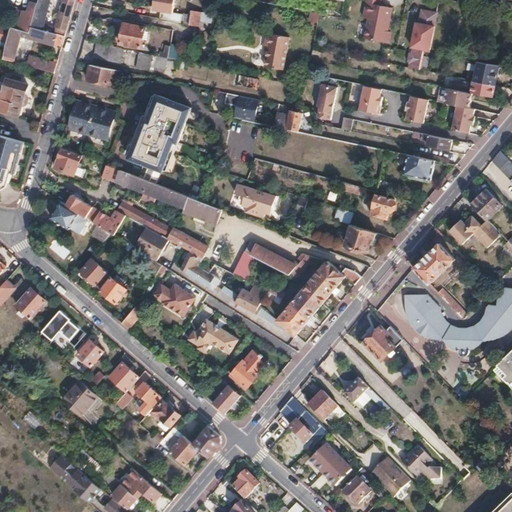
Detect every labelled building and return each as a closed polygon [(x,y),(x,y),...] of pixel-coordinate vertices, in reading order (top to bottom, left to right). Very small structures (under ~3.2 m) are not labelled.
[(38,0),(37,4),(30,30),(31,30),(39,0),(38,0)] [(39,0),(31,30),(41,32),(50,0),(39,0)] [(63,0),(53,34),(56,35),(65,36),(74,0),(63,0)] [(154,0),(153,9),(161,11),(160,19),(181,23),(183,14),(173,13),(175,0),(154,0)] [(365,3),(363,17),(368,18),(364,38),(387,42),(390,40),(391,34),(388,31),(387,31),(385,30),(386,26),(388,26),(392,8),(391,7),(391,0),(376,0),(376,5),(365,3)] [(22,11),(18,28),(30,30),(37,4),(30,1),(27,12),(22,11)] [(417,8),(409,67),(426,70),(429,52),(433,52),(439,11),(417,8)] [(192,10),(189,24),(199,26),(202,12),(192,10)] [(202,12),(199,26),(210,29),(213,14),(202,12)] [(125,23),(121,43),(141,47),(146,27),(125,23)] [(0,25),(0,42),(6,44),(11,28),(0,25)] [(5,48),(2,59),(9,61),(54,74),(57,64),(15,52),(20,35),(53,44),(56,35),(53,34),(41,32),(31,30),(30,30),(18,28),(11,27),(11,28),(6,44),(5,48)] [(163,34),(173,36),(174,30),(164,28),(163,34)] [(268,47),(264,66),(282,70),(289,38),(266,34),(264,46),(268,47)] [(97,43),(94,58),(120,63),(124,49),(97,43)] [(163,44),(160,57),(167,58),(168,58),(169,51),(171,46),(163,44)] [(139,52),(136,67),(149,70),(150,66),(164,69),(167,58),(160,57),(139,52)] [(468,64),(467,70),(475,72),(473,81),(495,85),(499,66),(477,62),(476,66),(468,64)] [(90,64),(87,79),(113,85),(116,70),(90,64)] [(240,75),(238,82),(258,86),(259,79),(240,75)] [(0,91),(0,110),(19,116),(22,104),(24,105),(26,104),(28,98),(27,96),(25,95),(28,85),(8,79),(5,90),(1,89),(0,91)] [(465,89),(465,92),(470,93),(492,98),(495,85),(473,81),(471,90),(465,89)] [(440,82),(439,87),(455,90),(456,85),(440,82)] [(321,83),(316,105),(318,106),(316,116),(329,119),(336,87),(321,83)] [(364,85),(359,109),(378,113),(382,96),(376,95),(378,88),(364,85)] [(439,87),(436,101),(456,106),(467,108),(470,93),(465,92),(455,90),(439,87)] [(226,93),(224,103),(234,106),(237,103),(239,105),(236,108),(234,118),(254,122),(258,100),(226,93)] [(145,116),(129,158),(162,170),(173,142),(177,144),(192,109),(158,96),(149,118),(145,116)] [(406,101),(403,119),(423,123),(428,99),(414,96),(412,102),(406,101)] [(77,101),(69,130),(107,140),(116,112),(77,101)] [(456,106),(451,129),(469,133),(471,125),(473,125),(475,116),(473,116),(474,109),(467,108),(456,106)] [(275,118),(274,126),(298,131),(301,113),(291,111),(289,121),(275,118)] [(343,117),(340,129),(348,131),(350,119),(343,117)] [(0,186),(0,187),(4,186),(5,183),(9,184),(12,175),(14,176),(24,142),(0,134),(0,186)] [(429,135),(427,145),(449,149),(451,140),(429,135)] [(62,147),(55,167),(75,174),(82,177),(85,169),(78,166),(82,155),(62,147)] [(511,162),(501,150),(493,159),(511,178),(511,162)] [(429,153),(428,159),(435,161),(443,162),(444,157),(429,153)] [(408,155),(404,174),(430,180),(435,161),(428,159),(408,155)] [(106,165),(102,177),(116,182),(116,181),(121,170),(106,165)] [(121,170),(116,181),(185,208),(190,197),(121,170)] [(344,184),(342,190),(355,193),(355,195),(371,199),(373,192),(344,184)] [(238,185),(235,194),(240,196),(238,201),(241,207),(246,209),(245,213),(264,219),(266,214),(268,207),(272,208),(276,197),(238,185)] [(485,192),(472,204),(488,220),(488,221),(501,208),(485,192)] [(375,205),(373,215),(388,219),(390,212),(392,213),(396,200),(377,195),(374,205),(375,205)] [(78,197),(71,208),(79,213),(97,224),(110,233),(115,236),(127,217),(116,211),(111,218),(78,197)] [(185,208),(184,212),(217,225),(223,210),(199,201),(190,197),(185,208)] [(300,197),(296,210),(303,212),(307,199),(300,197)] [(61,201),(51,217),(69,228),(79,213),(71,208),(61,201)] [(117,206),(115,210),(116,211),(127,217),(146,226),(168,238),(173,229),(123,201),(119,207),(117,206)] [(337,208),(333,219),(350,225),(353,213),(337,208)] [(461,220),(450,231),(463,244),(474,234),(488,248),(502,235),(488,221),(488,220),(482,226),(473,216),(465,224),(461,220)] [(97,224),(91,233),(103,241),(110,233),(97,224)] [(351,228),(346,246),(368,252),(372,239),(375,240),(377,233),(350,225),(349,227),(351,228)] [(157,261),(169,239),(168,238),(146,226),(134,248),(157,261)] [(173,229),(168,238),(169,239),(202,258),(208,248),(174,229),(173,229)] [(439,244),(414,269),(430,285),(455,260),(439,244)] [(257,246),(252,255),(258,258),(284,272),(289,275),(298,264),(286,258),(285,260),(257,246)] [(301,255),(298,259),(300,261),(307,266),(314,257),(301,255)] [(92,258),(81,271),(96,284),(101,279),(105,274),(107,271),(92,258)] [(151,259),(144,270),(155,276),(162,266),(161,265),(151,259)] [(289,275),(288,275),(295,281),(307,266),(300,261),(298,264),(289,275)] [(328,261),(304,288),(322,303),(345,276),(337,268),(328,261)] [(339,266),(337,268),(345,276),(355,284),(361,276),(356,272),(339,266)] [(105,274),(101,279),(106,283),(110,277),(105,274)] [(101,289),(100,290),(117,303),(127,289),(110,277),(106,283),(101,289)] [(101,279),(96,284),(101,289),(106,283),(101,279)] [(2,286),(0,288),(0,306),(3,309),(6,306),(3,303),(15,289),(6,281),(2,286)] [(160,283),(154,294),(163,300),(162,302),(183,315),(195,297),(174,283),(170,289),(160,283)] [(271,285),(268,292),(282,299),(285,293),(271,285)] [(250,292),(242,288),(234,303),(255,314),(267,293),(253,286),(250,292)] [(304,288),(291,304),(309,319),(322,303),(304,288)] [(32,289),(16,306),(21,309),(18,313),(22,317),(26,313),(32,319),(47,302),(32,289)] [(444,290),(439,294),(464,319),(468,315),(444,290)] [(423,295),(404,296),(405,309),(408,322),(412,326),(417,332),(428,340),(441,339),(449,348),(453,350),(455,351),(457,353),(460,357),(462,358),(464,358),(467,358),(469,356),(470,354),(470,351),(478,345),(485,336),(499,335),(510,328),(511,324),(511,291),(501,292),(502,302),(493,302),(490,303),(486,306),(485,310),(483,314),(481,318),(477,322),(473,325),(470,327),(465,328),(456,327),(451,326),(445,322),(442,317),(440,314),(439,310),(435,305),(425,305),(423,295)] [(268,292),(265,297),(279,305),(282,299),(268,292)] [(291,304),(278,320),(296,335),(309,319),(291,304)] [(130,313),(121,323),(129,329),(137,319),(143,313),(136,307),(130,313)] [(87,333),(59,310),(41,332),(52,342),(59,332),(70,341),(69,343),(75,347),(87,333)] [(193,329),(187,338),(198,345),(197,347),(205,353),(211,343),(229,354),(239,339),(221,327),(220,330),(215,327),(217,325),(206,318),(200,328),(202,329),(200,333),(193,329)] [(382,326),(365,343),(383,361),(404,340),(391,326),(386,331),(382,326)] [(91,341),(79,355),(92,366),(104,352),(91,341)] [(243,361),(231,375),(247,388),(259,374),(257,372),(265,362),(261,359),(263,356),(260,354),(259,355),(254,350),(244,361),(243,361)] [(511,353),(498,367),(511,381),(511,353)] [(123,363),(110,377),(127,392),(140,377),(123,363)] [(100,372),(90,383),(96,387),(105,377),(100,372)] [(360,378),(345,393),(355,403),(357,401),(363,407),(371,398),(384,411),(388,406),(360,378)] [(79,382),(63,400),(82,416),(98,397),(79,382)] [(138,396),(131,405),(141,413),(158,394),(145,383),(135,394),(138,396)] [(230,384),(213,403),(225,413),(242,395),(230,384)] [(324,391),(310,405),(325,420),(335,409),(344,418),(347,415),(324,391)] [(122,397),(116,404),(120,408),(122,409),(132,397),(126,392),(122,397)] [(119,394),(112,402),(116,405),(116,404),(122,397),(119,394)] [(293,397),(280,412),(293,425),(291,428),(304,442),(306,443),(310,438),(316,444),(328,432),(316,420),(309,426),(315,433),(313,435),(298,420),(301,418),(307,411),(293,397)] [(163,401),(154,411),(157,414),(155,416),(161,421),(163,419),(171,426),(180,416),(163,401)] [(35,428),(42,420),(30,411),(23,419),(35,428)] [(307,411),(301,418),(309,426),(316,420),(307,411)] [(177,424),(174,427),(184,435),(186,432),(177,424)] [(193,439),(191,441),(199,449),(209,457),(221,443),(220,436),(209,426),(196,442),(193,439)] [(164,439),(161,442),(165,446),(175,435),(180,439),(170,451),(186,464),(199,449),(191,441),(184,435),(174,427),(164,439)] [(158,434),(155,437),(161,442),(164,439),(158,434)] [(273,447),(279,456),(293,447),(287,438),(273,447)] [(306,443),(304,442),(293,453),(300,459),(316,444),(310,438),(306,443)] [(334,486),(352,468),(326,443),(308,460),(334,486)] [(419,444),(402,460),(417,476),(422,470),(424,469),(431,476),(430,479),(442,479),(442,468),(430,468),(427,465),(434,459),(419,444)] [(377,463),(384,451),(371,445),(365,457),(377,463)] [(29,450),(22,458),(45,478),(52,471),(51,470),(29,450)] [(84,451),(81,454),(88,460),(91,457),(84,451)] [(52,471),(66,483),(89,503),(101,488),(79,469),(73,476),(65,470),(71,463),(63,456),(51,470),(52,471)] [(352,456),(347,461),(354,468),(358,463),(352,456)] [(88,460),(85,464),(96,473),(100,467),(101,466),(91,457),(88,460)] [(411,480),(388,457),(371,474),(394,497),(411,480)] [(101,466),(100,467),(107,473),(104,477),(115,486),(119,481),(101,466)] [(135,469),(122,484),(138,498),(143,492),(154,502),(162,493),(135,469)] [(424,469),(422,470),(430,479),(431,476),(424,469)] [(452,469),(437,488),(446,495),(460,477),(452,469)] [(242,479),(234,486),(246,498),(260,483),(247,470),(240,477),(242,479)] [(358,477),(345,491),(358,504),(372,490),(358,477)] [(122,484),(113,495),(129,509),(138,498),(122,484)] [(382,487),(375,494),(381,499),(388,492),(382,487)] [(215,489),(211,493),(221,503),(225,499),(215,489)] [(47,490),(39,499),(46,506),(50,502),(54,497),(47,490)] [(71,492),(66,498),(81,511),(83,511),(88,506),(71,492)] [(270,492),(261,502),(273,511),(287,511),(289,510),(270,492)] [(114,504),(108,511),(128,511),(113,498),(110,501),(114,504)] [(110,501),(104,508),(108,511),(114,504),(110,501)] [(511,511),(511,501),(501,511),(511,511)] [(50,502),(46,506),(52,511),(60,511),(61,511),(50,502)] [(236,510),(234,511),(252,511),(243,502),(235,509),(236,510)] [(289,510),(287,511),(300,511),(304,509),(297,502),(289,510)]
